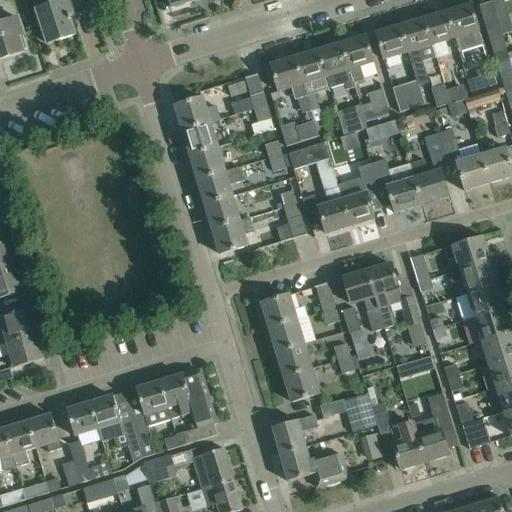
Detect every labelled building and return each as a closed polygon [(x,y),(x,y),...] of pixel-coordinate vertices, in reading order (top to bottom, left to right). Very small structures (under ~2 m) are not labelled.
[(32,0),(41,25),(48,44),(75,35),(70,20),(72,19),(71,17),(74,16),(68,0),(67,0),(50,6),(47,0),(32,0)] [(168,0),(171,9),(199,0),(168,0)] [(486,26),(490,39),(501,36),(491,2),(480,5),(486,26)] [(471,5),(447,13),(462,66),(466,65),(462,51),(483,45),(471,5)] [(447,13),(424,20),(432,46),(445,42),(448,53),(450,52),(455,68),(462,66),(447,13)] [(0,59),(24,52),(18,36),(23,35),(18,18),(0,23),(0,59)] [(417,83),(418,86),(429,82),(422,61),(435,57),(432,46),(424,20),(400,27),(408,53),(411,63),(417,83)] [(376,34),(384,60),(408,53),(400,27),(376,34)] [(490,39),(494,53),(497,63),(508,59),(501,36),(490,39)] [(366,37),(341,45),(354,87),(356,87),(354,82),(364,79),(360,67),(374,63),(366,37)] [(341,45),(318,52),(326,78),(327,77),(330,89),(345,84),(346,90),(354,87),(341,45)] [(318,52),(294,59),(313,121),(318,136),(319,136),(317,131),(320,130),(318,121),(323,120),(320,108),(319,109),(315,94),(329,90),(325,78),(326,78),(318,52)] [(294,59),(271,66),(279,91),(292,88),(295,100),(297,99),(306,96),(294,59)] [(409,85),(417,83),(411,63),(403,66),(409,85)] [(511,70),(500,74),(505,93),(511,90),(511,70)] [(493,71),(467,79),(471,92),(497,84),(493,71)] [(249,92),(255,109),(267,105),(257,75),(245,79),(246,80),(228,86),(231,97),(249,92)] [(451,88),(449,83),(444,85),(450,104),(467,99),(463,85),(451,88)] [(465,100),(468,110),(501,100),(498,90),(465,100)] [(360,106),(364,123),(388,117),(381,91),(367,94),(370,104),(360,106)] [(175,106),(183,131),(215,121),(219,120),(215,107),(206,109),(203,98),(175,106)] [(255,109),(259,123),(271,120),(267,105),(255,109)] [(183,131),(190,156),(218,147),(214,134),(218,133),(215,121),(183,131)] [(295,122),(281,127),(287,146),(318,136),(313,121),(309,122),(296,126),(295,122)] [(494,126),(497,138),(510,134),(507,122),(494,126)] [(456,163),(460,173),(465,192),(467,192),(466,191),(489,184),(481,156),(468,160),(465,150),(459,151),(452,128),(439,133),(447,161),(456,158),(458,163),(456,163)] [(433,165),(447,161),(439,133),(424,137),(433,165)] [(265,144),(269,158),(282,154),(278,140),(265,144)] [(319,208),(321,215),(326,234),(349,227),(333,170),(329,158),(330,158),(325,142),(289,154),(294,170),(317,162),(326,193),(330,205),(319,208)] [(389,170),(381,144),(366,149),(371,163),(370,164),(374,178),(390,173),(394,185),(386,188),(394,214),(422,205),(409,164),(389,170)] [(198,180),(225,172),(221,157),(218,147),(190,156),(198,180)] [(506,147),(481,156),(489,184),(511,177),(511,167),(509,158),(506,147)] [(269,158),(273,172),(286,168),(282,154),(269,158)] [(424,159),(409,164),(422,205),(450,197),(442,170),(429,174),(424,159)] [(363,182),(374,178),(370,164),(358,168),(363,182)] [(198,180),(205,205),(233,197),(229,185),(244,180),(240,167),(225,172),(198,180)] [(344,167),(333,170),(349,227),(374,220),(369,200),(367,194),(354,198),(350,186),(344,167)] [(281,196),(285,208),(297,205),(293,192),(281,196)] [(205,205),(213,230),(250,219),(250,218),(240,221),(233,197),(205,205)] [(285,208),(294,238),(294,239),(306,236),(297,205),(285,208)] [(213,230),(220,255),(248,247),(244,236),(254,233),(250,219),(213,230)] [(449,275),(491,261),(484,237),(444,249),(447,260),(455,258),(459,270),(448,273),(449,275)] [(0,272),(17,267),(9,242),(0,244),(0,272)] [(410,259),(418,284),(430,280),(422,255),(410,259)] [(467,295),(499,285),(491,261),(449,275),(452,283),(462,280),(467,295)] [(391,264),(367,272),(384,329),(396,326),(390,305),(386,294),(399,290),(391,264)] [(0,298),(24,291),(17,267),(0,272),(0,298)] [(364,301),(367,312),(366,312),(372,333),(384,329),(367,272),(343,279),(351,304),(364,301)] [(418,284),(421,292),(432,288),(430,280),(418,284)] [(315,314),(323,312),(335,308),(328,284),(316,287),(321,306),(313,308),(315,314)] [(474,318),(506,308),(499,285),(467,295),(474,318)] [(262,303),(270,328),(297,320),(307,317),(304,307),(294,310),(289,295),(262,303)] [(400,301),(408,327),(409,326),(412,335),(423,331),(420,323),(413,297),(400,301)] [(342,311),(349,334),(361,330),(354,307),(342,311)] [(335,308),(323,312),(327,326),(339,322),(335,308)] [(481,342),(511,332),(511,328),(506,308),(474,318),(481,342)] [(0,345),(37,334),(29,310),(10,316),(0,318),(0,345)] [(430,321),(433,331),(444,327),(441,317),(430,321)] [(270,328),(277,353),(304,345),(297,320),(270,328)] [(433,331),(436,339),(447,336),(444,327),(433,331)] [(481,367),(481,368),(511,358),(511,332),(481,342),(489,365),(481,367)] [(37,334),(0,345),(0,358),(11,355),(15,368),(44,359),(37,334)] [(333,347),(338,362),(351,358),(347,343),(333,347)] [(277,353),(284,377),(311,369),(304,345),(277,353)] [(338,362),(342,375),(355,371),(351,358),(338,362)] [(491,374),(496,389),(511,384),(511,358),(481,368),(484,377),(491,374)] [(445,368),(448,378),(459,374),(456,365),(445,368)] [(0,371),(0,382),(13,379),(10,369),(0,371)] [(284,377),(292,403),(319,395),(311,369),(284,377)] [(184,375),(159,383),(171,420),(192,413),(197,429),(177,436),(177,437),(176,437),(179,448),(198,442),(217,436),(213,425),(217,424),(201,371),(184,376),(184,375)] [(448,378),(452,391),(463,388),(459,374),(448,378)] [(138,393),(125,397),(144,458),(155,455),(151,442),(153,441),(148,427),(171,420),(159,383),(136,390),(138,393)] [(511,384),(496,389),(504,414),(511,411),(511,384)] [(368,395),(344,402),(347,412),(353,433),(377,426),(374,416),(372,407),(368,395)] [(433,418),(413,424),(425,463),(449,456),(442,431),(453,427),(447,408),(444,395),(443,396),(438,397),(428,400),(433,418)] [(97,430),(101,441),(101,442),(124,435),(129,450),(134,465),(141,459),(144,458),(125,397),(115,400),(114,396),(89,404),(97,430)] [(324,418),(347,412),(344,402),(344,400),(321,406),(324,418)] [(456,406),(462,426),(474,423),(467,402),(456,406)] [(378,405),(372,407),(374,416),(381,436),(391,433),(393,432),(392,429),(391,426),(387,412),(384,403),(378,405)] [(89,404),(67,411),(73,430),(75,437),(78,436),(97,430),(89,404)] [(52,415),(28,423),(36,449),(47,446),(49,452),(62,448),(52,415)] [(273,428),(280,455),(306,447),(302,432),(317,427),(314,417),(299,421),(298,421),(273,428)] [(28,423),(5,430),(16,468),(30,463),(26,452),(36,449),(28,423)] [(462,426),(470,449),(481,446),(474,423),(462,426)] [(393,432),(391,433),(393,439),(395,444),(393,445),(401,470),(425,463),(413,425),(413,424),(400,427),(401,430),(393,432)] [(0,460),(4,471),(16,468),(5,430),(0,431),(0,460)] [(168,451),(179,448),(176,437),(165,441),(168,451)] [(79,441),(69,445),(73,461),(80,484),(97,479),(111,474),(106,459),(100,461),(102,465),(93,467),(94,470),(90,472),(82,447),(80,441),(79,441)] [(280,455),(288,482),(314,475),(318,488),(348,479),(341,455),(311,463),(306,447),(280,455)] [(194,459),(203,490),(234,480),(224,449),(202,455),(203,456),(194,459)] [(150,485),(175,477),(169,457),(142,465),(147,480),(148,480),(150,485)] [(62,464),(69,487),(80,484),(73,461),(62,464)] [(126,487),(123,476),(102,482),(105,493),(126,487)] [(46,482),(49,493),(61,489),(58,478),(46,482)] [(208,507),(213,505),(217,504),(219,511),(237,511),(243,510),(234,480),(203,490),(208,507)] [(23,489),(26,500),(49,493),(46,482),(23,489)] [(134,511),(158,511),(155,503),(152,492),(150,485),(136,490),(141,507),(134,510),(134,511)] [(0,496),(3,507),(26,500),(23,489),(0,496)] [(51,499),(55,510),(66,507),(63,495),(51,499)] [(179,511),(175,497),(155,503),(158,511),(179,511)] [(28,505),(30,511),(48,511),(55,510),(51,499),(28,505)] [(503,511),(499,499),(472,507),(473,511),(503,511)]
